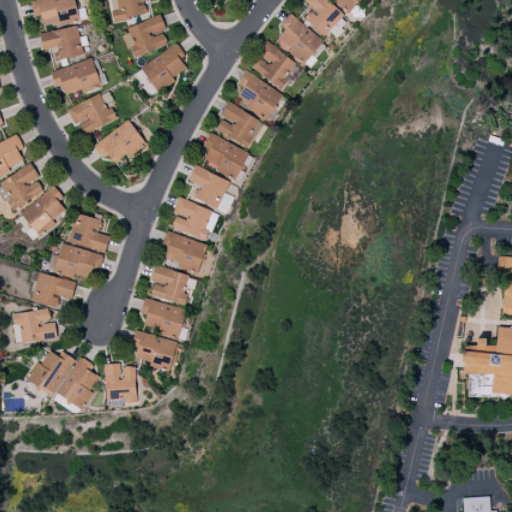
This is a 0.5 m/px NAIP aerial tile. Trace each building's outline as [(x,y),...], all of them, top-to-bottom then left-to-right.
[(35,0),(30,1),(33,17),(40,15),(42,27),(78,20),(73,0),(35,0)] [(108,0),(113,22),(145,15),(143,1),(150,0),(108,0)] [(304,0),(303,1),(312,9),(303,19),(323,37),(344,15),(326,0),(304,0)] [(360,0),(331,0),(347,15),(360,0)] [(322,41),(289,14),(280,25),(285,29),(274,42),(303,65),(322,41)] [(131,58),(166,46),(161,31),(165,30),(160,17),(121,31),(131,58)] [(54,49),(56,61),(82,55),(76,26),(39,34),(42,51),(54,49)] [(296,62),(264,43),(256,56),(259,57),(251,71),(280,88),(296,62)] [(186,70),(179,59),(184,56),(176,44),(139,67),(154,91),(186,70)] [(50,72),(55,88),(61,85),(64,95),(80,90),(81,94),(101,87),(91,58),(50,72)] [(237,85),(242,87),(234,101),(267,120),(282,94),(245,72),(237,85)] [(66,108),(72,124),(80,122),(83,133),(116,121),(111,106),(104,109),(99,96),(66,108)] [(219,117),(222,118),(215,131),(247,149),(252,139),(257,142),(266,125),(226,103),(219,117)] [(107,155),(112,163),(126,154),(128,157),(145,146),(129,121),(92,145),(101,159),(107,155)] [(202,147),(207,150),(203,160),(217,167),(215,170),(235,180),(248,153),(209,133),(202,147)] [(23,148),(16,134),(0,142),(0,174),(23,162),(17,151),(23,148)] [(0,182),(0,199),(2,203),(7,201),(12,210),(42,192),(35,180),(39,178),(32,165),(0,182)] [(187,182),(193,185),(187,197),(217,209),(229,181),(193,167),(187,182)] [(39,234),(64,210),(57,202),(63,197),(51,185),(20,215),(39,234)] [(206,241),(217,213),(177,198),(172,213),(175,215),(170,228),(206,241)] [(68,243),(104,253),(109,237),(98,233),(101,221),(76,214),(68,243)] [(206,245),(165,232),(161,245),(166,247),(163,258),(178,263),(176,267),(197,274),(206,245)] [(102,255),(60,244),(57,257),(50,255),(46,271),(72,278),(73,275),(88,280),(91,271),(98,273),(102,255)] [(511,258),(497,257),(495,275),(504,275),(500,315),(511,315),(511,258)] [(190,276),(155,265),(150,279),(165,284),(164,288),(153,285),(149,296),(181,305),(190,276)] [(57,296),(70,300),(75,283),(37,273),(30,301),(54,308),(57,296)] [(177,340),(185,310),(144,299),(140,314),(146,315),(143,326),(159,330),(157,334),(177,340)] [(56,339),(55,322),(49,322),(48,309),(11,313),(15,344),(56,339)] [(467,395),(511,396),(511,329),(496,329),(495,346),(485,346),(485,339),(475,339),(475,352),(462,351),(462,375),(468,375),(467,395)] [(168,372),(176,342),(134,332),(131,345),(136,346),(134,358),(149,362),(148,367),(168,372)] [(41,365),(34,362),(25,382),(54,396),(72,358),(60,352),(58,356),(47,351),(41,365)] [(82,411),(92,393),(88,391),(97,376),(88,371),(92,364),(78,356),(53,400),(59,404),(62,399),(82,411)] [(136,400),(134,366),(120,367),(120,364),(103,364),(105,402),(136,400)] [(461,498),(462,511),(495,511),(489,511),(489,497),(461,498)]
